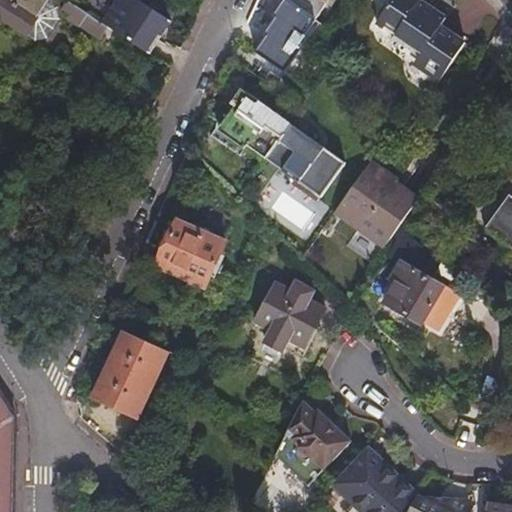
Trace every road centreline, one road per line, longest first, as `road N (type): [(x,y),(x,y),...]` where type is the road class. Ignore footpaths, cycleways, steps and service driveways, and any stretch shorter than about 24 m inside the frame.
road 1 (residential): [(228,0),(39,403)]
road 2 (residential): [(511,454),(449,458),(406,429),(353,371)]
road 3 (residential): [(46,419),(154,511)]
